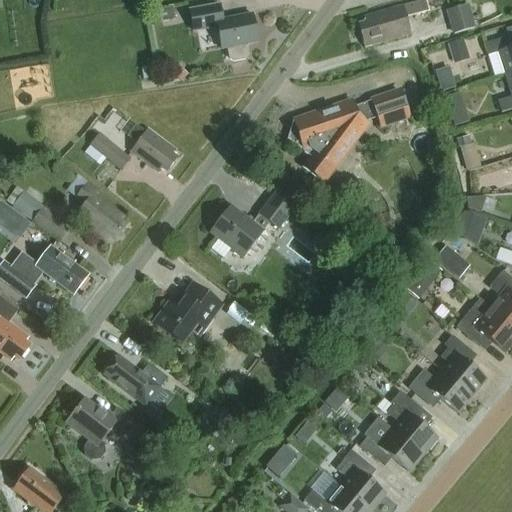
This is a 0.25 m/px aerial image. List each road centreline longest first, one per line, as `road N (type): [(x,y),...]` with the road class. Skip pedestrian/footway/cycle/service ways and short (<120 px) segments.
road 1 (residential): [(0,450),(334,0)]
road 2 (residential): [(417,511),(511,403)]
